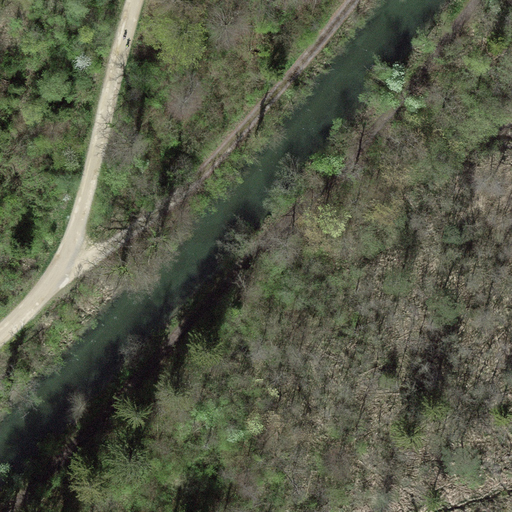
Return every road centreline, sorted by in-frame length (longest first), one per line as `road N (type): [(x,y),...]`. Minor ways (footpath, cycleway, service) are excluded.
road 1 (track): [(472,0),(112,408),(0,509)]
road 2 (track): [(52,277),(178,194),(344,0)]
road 3 (unclassified): [(134,0),(71,240),(52,277),(0,334)]
